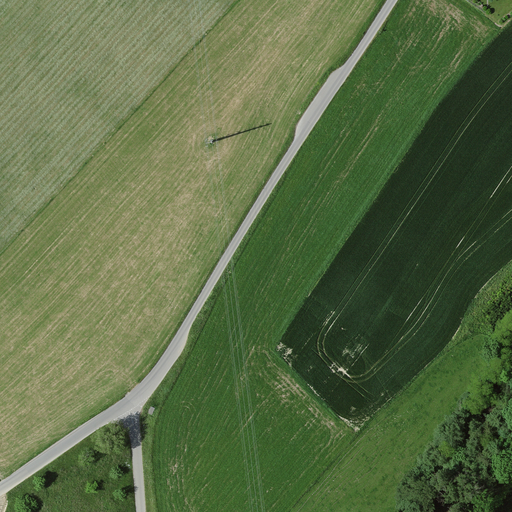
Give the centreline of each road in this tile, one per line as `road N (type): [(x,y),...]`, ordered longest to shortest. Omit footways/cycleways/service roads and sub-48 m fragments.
road 1 (tertiary): [(392,0),(153,378),(124,404)]
road 2 (tertiary): [(124,404),(0,489)]
